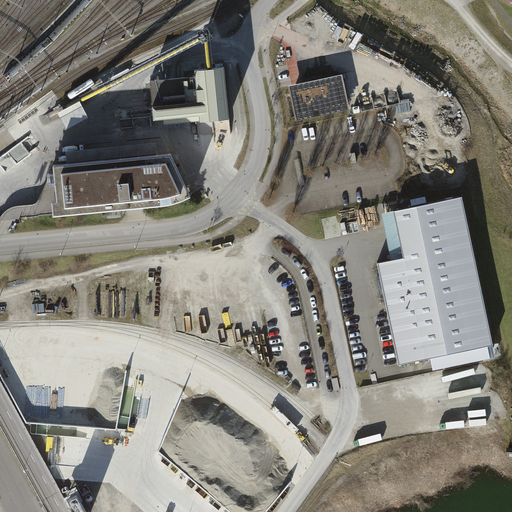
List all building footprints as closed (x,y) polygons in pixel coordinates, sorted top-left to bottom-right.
[(228,118),(223,67),(193,70),(194,77),(150,81),(154,125),(228,118)] [(298,117),(347,107),(342,82),(293,92),(298,117)] [(80,101),(57,112),(66,129),(88,118),(80,101)] [(191,197),(170,153),(49,163),(54,216),(162,207),(191,197)] [(399,366),(495,346),(464,196),(382,214),(392,261),(377,264),(399,366)]
